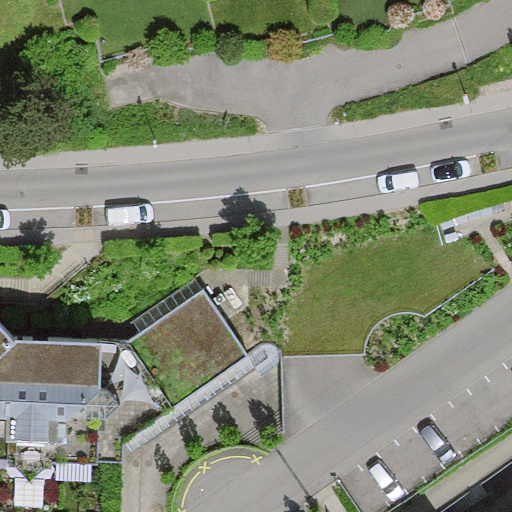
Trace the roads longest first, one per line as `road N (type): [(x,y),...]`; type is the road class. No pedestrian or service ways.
road 1 (residential): [(511,326),(246,511)]
road 2 (residential): [(0,189),(286,169)]
road 3 (residential): [(511,11),(392,74),(288,93)]
road 4 (residential): [(286,169),(511,132)]
road 5 (residential): [(288,93),(129,97)]
